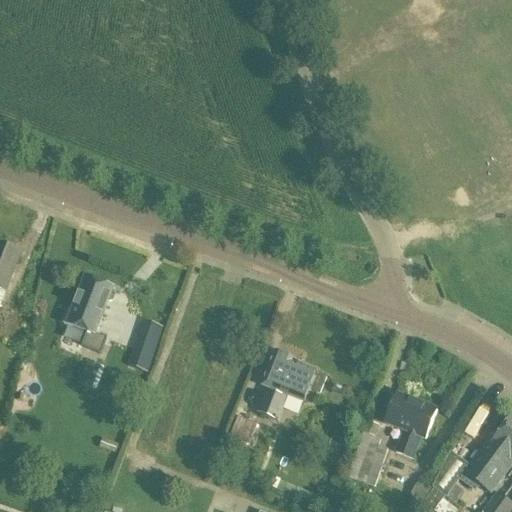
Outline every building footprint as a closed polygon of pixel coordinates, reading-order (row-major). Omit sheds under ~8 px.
[(0,309),(6,294),(21,254),(0,245),(0,309)] [(95,337),(108,305),(114,303),(116,297),(113,292),(114,290),(85,279),(72,313),(69,312),(64,325),(75,329),(70,343),(82,348),(87,334),(95,337)] [(341,373),(380,382),(387,352),(348,342),(341,373)] [(135,353),(130,368),(149,374),(154,359),(135,353)] [(320,397),(327,379),(316,374),(317,373),(296,365),(297,363),(276,355),(262,389),(266,390),(257,414),(279,423),(288,399),(304,405),(309,393),(320,397)] [(92,390),(101,367),(88,362),(79,385),(92,390)] [(426,442),(437,412),(397,396),(386,426),(403,433),(395,454),(414,462),(422,440),(426,442)] [(250,445),(257,426),(238,418),(227,446),(236,450),(240,441),(250,445)] [(511,420),(493,446),(488,443),(480,453),(475,453),(470,460),(472,464),(469,467),(451,453),(433,489),(434,490),(423,507),(431,511),(458,511),(459,511),(443,501),(445,499),(446,500),(459,482),(476,494),(480,489),(491,497),(511,469),(511,420)] [(375,489),(388,451),(379,448),(381,442),(363,436),(348,480),(375,489)] [(433,490),(419,482),(410,497),(423,505),(433,490)] [(511,511),(511,505),(496,494),(483,511),(511,511)]
